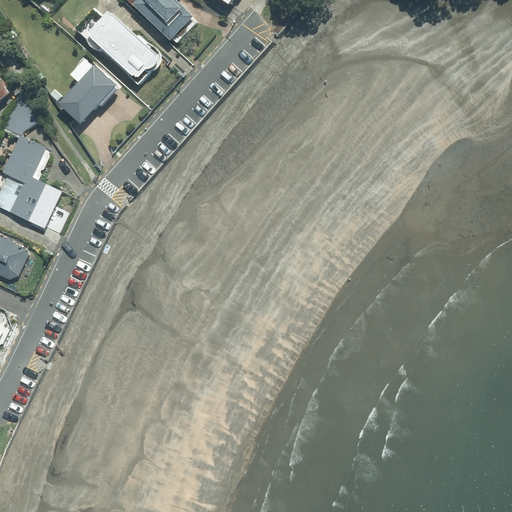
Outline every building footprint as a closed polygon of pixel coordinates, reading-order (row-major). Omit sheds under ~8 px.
[(180,42),(200,22),(196,18),(197,16),(180,0),(141,0),(137,5),(174,41),(176,39),(180,42)] [(102,49),(140,85),(153,71),(152,66),(161,56),(111,12),(106,18),(96,9),(77,30),(101,51),(102,49)] [(97,66),(94,63),(80,78),(83,81),(62,104),(85,124),(122,85),(99,64),(97,66)] [(0,75),(0,101),(12,93),(0,75)] [(24,136),(26,131),(40,122),(21,95),(6,127),(24,136)] [(32,178),(34,178),(48,148),(22,136),(5,171),(23,179),(29,182),(32,178)] [(29,182),(23,179),(21,183),(8,178),(0,195),(0,205),(39,224),(56,189),(34,178),(32,178),(29,182)] [(0,237),(0,263),(1,264),(0,267),(0,270),(1,271),(0,273),(0,274),(11,280),(21,276),(31,255),(28,253),(30,250),(3,237),(2,238),(0,237)]
